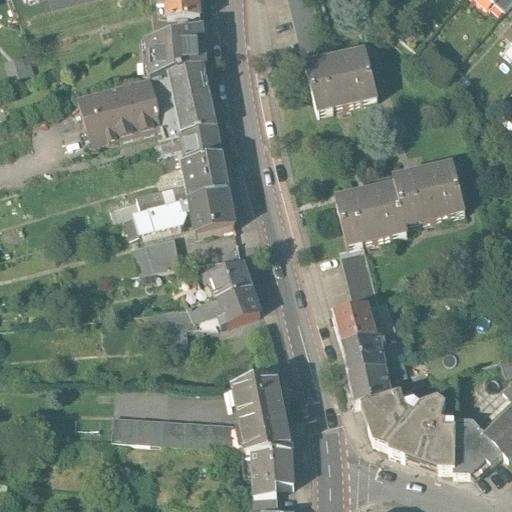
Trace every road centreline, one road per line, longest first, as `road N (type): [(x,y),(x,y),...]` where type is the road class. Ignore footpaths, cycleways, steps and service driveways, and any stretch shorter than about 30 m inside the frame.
road 1 (tertiary): [(335,474),(268,221),(231,0)]
road 2 (residential): [(335,474),(465,511)]
